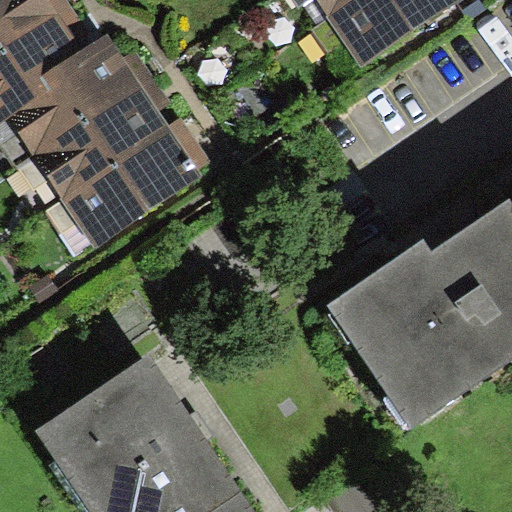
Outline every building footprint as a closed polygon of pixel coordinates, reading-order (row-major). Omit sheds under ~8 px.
[(0,0),(0,110),(1,110),(81,55),(57,20),(43,0),(0,0)] [(315,0),(356,55),(433,0),(315,0)] [(106,38),(81,55),(1,110),(93,244),(198,172),(182,148),(143,92),(129,71),(106,38)] [(431,236),(338,296),(419,421),(511,360),(511,203),(440,250),(431,236)] [(149,345),(36,421),(97,511),(183,511),(237,476),(149,345)] [(260,511),(237,476),(183,511),(260,511)]
